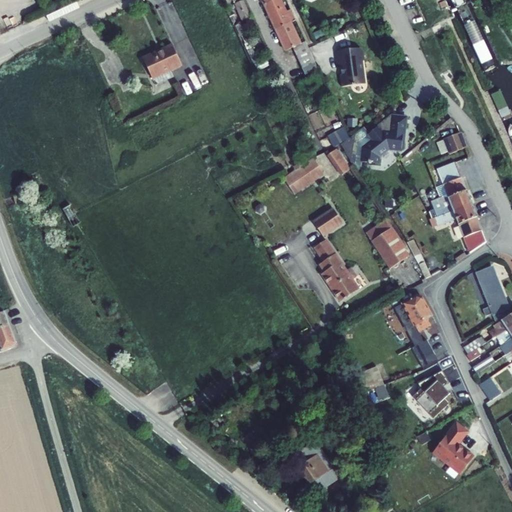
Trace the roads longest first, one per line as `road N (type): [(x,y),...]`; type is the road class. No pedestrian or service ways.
road 1 (residential): [(511,237),(436,292),(511,477)]
road 2 (secondary): [(51,335),(267,511)]
road 3 (residential): [(388,0),(434,93),(469,124),(511,226)]
road 4 (unclassified): [(77,511),(33,351)]
road 5 (residential): [(253,0),(317,145)]
road 6 (residential): [(0,50),(113,0)]
